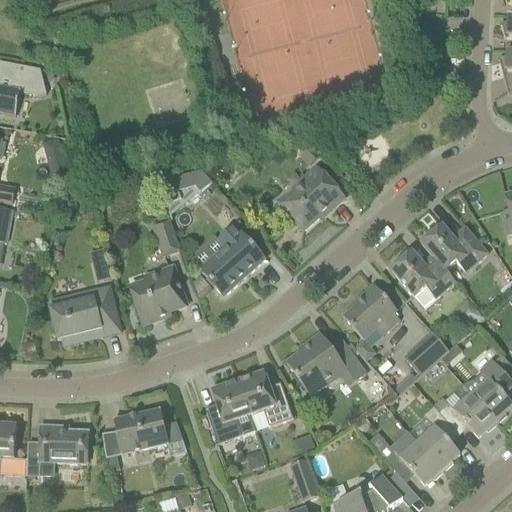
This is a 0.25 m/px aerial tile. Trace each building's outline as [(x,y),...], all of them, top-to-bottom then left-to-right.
[(511,0),(502,0),(505,8),(506,8),(506,7),(511,7),(511,19),(506,19),(506,20),(511,20),(511,0)] [(511,20),(506,20),(509,21),(509,26),(500,28),(503,43),(505,42),(504,42),(511,42),(511,54),(505,54),(505,55),(511,55),(511,20)] [(511,55),(505,55),(507,56),(507,61),(498,63),(507,97),(508,97),(508,96),(511,96),(511,55)] [(0,65),(0,117),(15,120),(20,96),(36,99),(36,100),(46,98),(40,73),(0,65)] [(0,153),(2,139),(0,138),(0,206),(10,208),(14,190),(0,187),(0,153)] [(55,144),(41,148),(46,166),(60,162),(55,144)] [(310,169),(322,159),(319,155),(311,145),(298,154),(310,169)] [(344,203),(331,188),(316,171),(277,206),(302,234),(329,211),(332,214),(344,203)] [(199,200),(212,188),(201,174),(157,183),(169,223),(169,224),(171,224),(173,224),(172,218),(196,196),(199,200)] [(511,197),(505,199),(509,216),(500,218),(506,239),(511,237),(511,197)] [(12,215),(5,213),(0,212),(0,246),(6,248),(12,215)] [(171,224),(169,224),(169,223),(151,228),(162,262),(179,254),(171,224)] [(264,263),(251,248),(233,228),(216,243),(223,251),(198,273),(223,301),(264,263)] [(441,229),(420,247),(431,260),(434,264),(443,273),(444,273),(453,266),(464,279),(488,258),(481,250),(468,235),(456,246),(452,241),(441,229)] [(103,254),(89,257),(93,271),(106,268),(103,254)] [(411,255),(390,273),(403,288),(414,301),(424,313),(436,303),(456,286),(444,273),(443,273),(434,264),(425,272),(422,268),(411,255)] [(145,286),(129,291),(136,310),(142,329),(170,320),(169,316),(186,310),(173,271),(143,281),(145,286)] [(511,284),(511,283),(499,293),(506,301),(511,295),(511,284)] [(121,337),(111,297),(109,289),(52,302),(53,310),(49,311),(56,344),(60,343),(62,351),(121,337)] [(361,304),(342,321),(355,336),(363,344),(354,352),(365,365),(374,357),(368,350),(363,344),(375,334),(380,339),(398,324),(391,317),(395,314),(386,304),(373,289),(359,301),(361,304)] [(465,340),(484,323),(467,303),(447,320),(465,340)] [(339,364),(327,348),(319,337),(302,349),(304,353),(285,367),(311,401),(338,380),(347,391),(365,377),(350,357),(339,364)] [(455,348),(447,355),(430,337),(401,362),(416,378),(418,380),(439,362),(439,363),(455,349),(455,348)] [(466,386),(462,390),(470,399),(497,428),(506,419),(505,417),(511,410),(511,409),(503,399),(511,391),(511,371),(504,363),(501,359),(493,366),(481,378),(474,384),(466,386)] [(264,375),(237,384),(249,419),(262,415),(268,431),(293,422),(289,413),(283,394),(271,398),(269,390),(264,375)] [(409,378),(391,394),(396,400),(418,380),(416,378),(412,381),(409,378)] [(255,435),(249,419),(237,384),(211,394),(219,416),(207,420),(217,449),(255,435)] [(487,436),(497,428),(470,399),(453,414),(442,402),(432,410),(455,435),(464,427),(477,442),(485,435),(487,436)] [(446,443),(455,435),(432,410),(423,419),(434,431),(417,447),(443,476),(453,467),(451,465),(459,458),(446,443)] [(160,414),(113,424),(116,440),(121,459),(167,449),(169,458),(184,455),(185,455),(186,455),(176,427),(163,430),(160,414)] [(0,461),(13,463),(16,429),(0,427),(0,461)] [(57,435),(57,430),(40,430),(39,448),(27,447),(26,480),(53,481),(54,467),(86,469),(87,436),(57,435)] [(443,476),(417,447),(409,438),(407,436),(390,452),(394,456),(384,464),(391,472),(403,485),(401,483),(410,475),(424,490),(432,482),(433,484),(443,476)] [(296,456),(314,450),(310,438),(293,444),(296,456)] [(116,460),(106,462),(108,476),(119,473),(116,460)] [(302,506),(318,500),(306,464),(290,469),(302,506)] [(393,494),(403,485),(391,472),(370,491),(364,484),(364,483),(363,483),(361,482),(359,482),(358,482),(357,483),(356,483),(355,484),(354,485),(354,486),(353,487),(353,488),(353,489),(354,490),(354,491),(357,499),(330,508),(331,511),(391,511),(401,504),(393,494)] [(120,497),(113,499),(115,511),(126,511),(131,511),(129,503),(120,497)] [(186,499),(175,502),(178,511),(180,511),(189,509),(186,499)]
